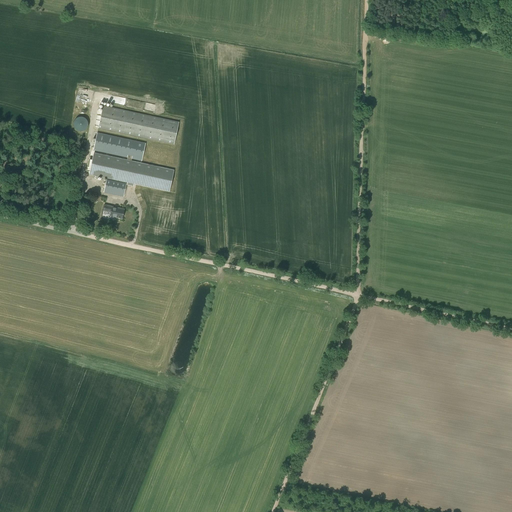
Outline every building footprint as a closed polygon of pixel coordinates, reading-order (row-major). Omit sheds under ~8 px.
[(174,145),(179,122),(103,106),(98,128),(174,145)] [(78,131),(79,131),(80,131),(81,131),(83,131),(84,131),(85,130),(86,129),(87,128),(87,127),(88,126),(88,125),(88,123),(88,122),(87,121),(87,120),(86,119),(85,118),(84,117),(83,117),(82,117),(80,117),(79,117),(78,117),(77,118),(76,118),(75,119),(74,120),(74,121),(73,123),(73,124),(73,125),(74,126),(74,127),(75,128),(76,129),(77,130),(78,131)] [(174,170),(131,161),(132,159),(142,162),(145,144),(97,133),(93,150),(127,158),(127,160),(94,153),(89,174),(95,176),(94,178),(97,179),(98,176),(107,178),(128,183),(127,185),(133,187),(133,185),(133,184),(169,191),(174,170)] [(126,184),(124,183),(107,179),(104,193),(124,197),(126,184)] [(122,219),(124,209),(105,205),(103,211),(111,213),(110,216),(118,217),(118,218),(122,219)]
